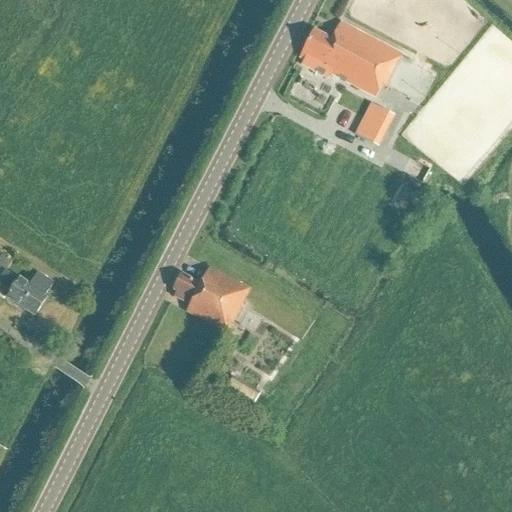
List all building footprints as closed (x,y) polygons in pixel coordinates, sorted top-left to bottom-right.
[(393,87),(395,83),(391,80),(403,56),(341,24),(332,41),(314,32),(300,59),(316,68),(311,78),(325,85),(330,75),(375,98),(382,86),(387,88),(389,85),(393,87)] [(3,257),(0,260),(0,274),(3,277),(6,272),(7,273),(13,264),(3,257)] [(228,335),(250,291),(211,271),(211,270),(210,270),(201,286),(182,276),(174,292),(178,294),(175,299),(190,307),(187,314),(228,335)] [(30,287),(20,280),(19,281),(7,273),(6,272),(3,277),(0,281),(0,287),(11,294),(7,300),(35,318),(48,298),(45,297),(53,285),(38,275),(30,287)] [(269,400),(234,378),(224,395),(259,416),(269,400)]
